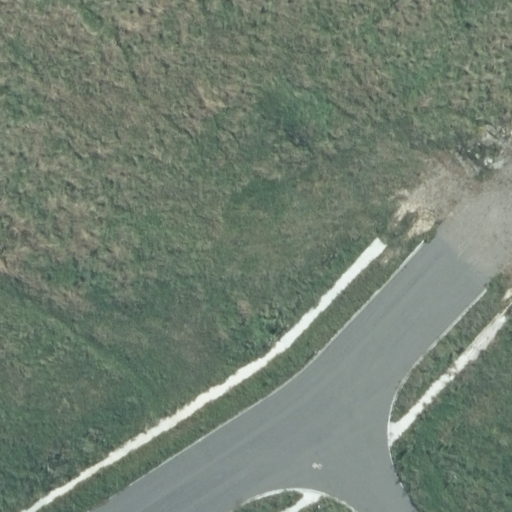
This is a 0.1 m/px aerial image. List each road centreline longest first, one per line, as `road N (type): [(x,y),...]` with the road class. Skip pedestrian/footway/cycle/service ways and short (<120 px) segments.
road 1 (residential): [(511,208),(324,405)]
road 2 (residential): [(324,405),(179,511)]
road 3 (residential): [(391,511),(324,405)]
